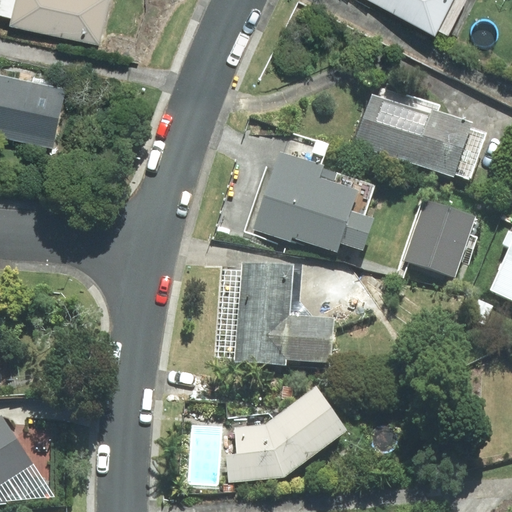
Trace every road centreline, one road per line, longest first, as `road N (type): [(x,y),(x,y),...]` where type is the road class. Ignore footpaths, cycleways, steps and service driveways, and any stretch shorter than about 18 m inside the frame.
road 1 (residential): [(151,252),(181,142),(241,0)]
road 2 (residential): [(122,511),(130,382),(151,252)]
road 3 (residential): [(0,234),(151,252)]
